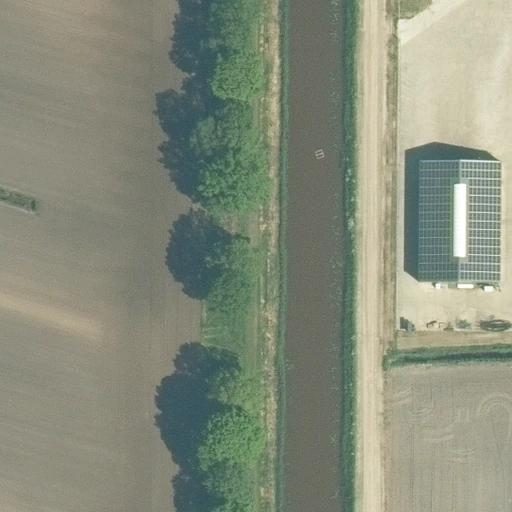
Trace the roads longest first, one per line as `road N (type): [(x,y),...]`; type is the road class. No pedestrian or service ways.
road 1 (track): [(255,0),(253,511)]
road 2 (track): [(368,511),(370,0)]
